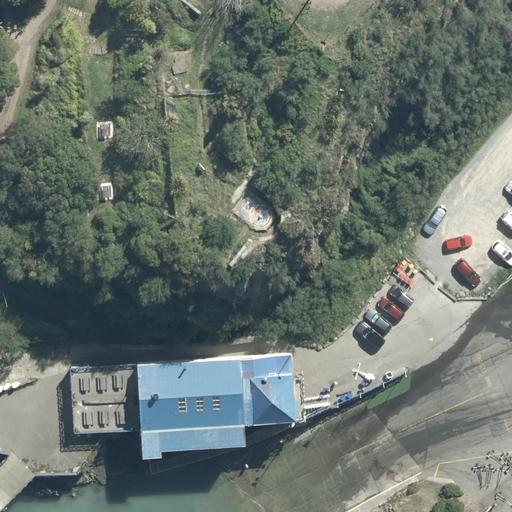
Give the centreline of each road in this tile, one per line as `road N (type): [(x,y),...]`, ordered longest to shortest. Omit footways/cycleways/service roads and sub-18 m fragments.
road 1 (track): [(11,298),(153,346)]
road 2 (track): [(195,83),(202,160),(233,195)]
